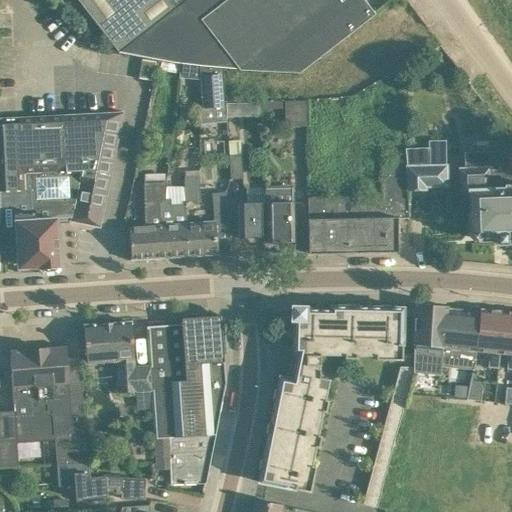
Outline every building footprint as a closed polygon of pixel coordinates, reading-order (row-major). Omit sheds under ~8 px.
[(224,0),(78,0),(117,51),(200,65),(201,65),(238,68),(202,18),(224,0)] [(225,0),(202,18),(238,68),(299,73),(304,68),(374,14),(375,13),(365,0),(225,0)] [(142,58),(138,79),(153,81),(156,60),(142,58)] [(202,103),(240,102),(263,102),(305,101),(304,68),(299,73),(238,68),(201,65),(200,65),(202,103)] [(309,126),(309,101),(305,101),(263,102),(263,108),(285,108),(285,127),(309,126)] [(240,115),(240,102),(202,103),(203,108),(225,107),(229,155),(231,179),(243,178),(241,154),(238,115),(240,115)] [(0,250),(13,250),(13,255),(17,260),(18,268),(41,267),(45,270),(53,270),(57,266),(59,265),(56,218),(72,217),(71,220),(98,226),(122,111),(2,118),(0,117),(0,250)] [(407,187),(408,187),(426,186),(425,184),(447,184),(446,165),(429,165),(429,148),(405,148),(406,163),(406,166),(407,187)] [(459,168),(459,175),(460,195),(469,195),(471,237),(477,243),(511,241),(511,168),(500,169),(499,151),(465,153),(465,168),(459,168)] [(308,198),(308,252),(398,252),(397,218),(408,217),(408,187),(407,187),(406,166),(406,163),(381,164),(382,198),(357,199),(357,197),(308,198)] [(185,176),(184,176),(184,202),(200,201),(199,170),(185,171),(185,176)] [(128,227),(131,260),(156,258),(154,239),(162,238),(161,225),(160,225),(158,202),(165,202),(165,183),(143,183),(145,226),(128,227)] [(266,237),(266,242),(294,242),(293,185),(265,186),(265,202),(266,202),(266,237)] [(213,217),(227,216),(226,192),(212,193),(213,217)] [(154,239),(156,258),(189,256),(186,223),(185,206),(171,206),(170,202),(165,202),(158,202),(160,225),(161,225),(162,238),(154,239)] [(238,238),(266,237),(266,202),(265,202),(237,203),(238,238)] [(186,223),(189,256),(216,254),(214,221),(186,223)] [(413,303),(413,372),(440,374),(442,347),(475,349),(480,308),(413,303)] [(291,375),(319,377),(319,354),(344,355),(344,358),(355,358),(356,355),(375,356),(375,359),(401,359),(402,308),(390,308),(390,305),(379,305),(379,307),(355,307),(355,304),(345,304),(344,306),(330,306),(330,309),(305,309),(305,306),(292,306),(291,320),(294,320),(293,352),(298,352),(297,355),(295,355),(295,356),(297,357),(296,361),(294,361),(294,363),(295,363),(294,368),(293,367),(293,369),(296,369),(295,374),(292,374),(291,375)] [(480,308),(475,349),(489,351),(487,367),(497,368),(499,351),(503,311),(480,308)] [(499,351),(497,368),(498,368),(499,352),(500,352),(508,352),(506,369),(511,369),(511,311),(503,311),(499,351)] [(150,391),(153,438),(215,435),(225,382),(220,315),(180,318),(181,324),(166,325),(146,326),(149,365),(150,391)] [(117,393),(150,391),(149,365),(134,366),(133,360),(134,360),(131,321),(111,322),(111,321),(102,322),(102,323),(83,325),(86,364),(115,361),(117,393)] [(65,346),(37,348),(44,440),(55,439),(56,455),(57,464),(61,464),(72,464),(87,463),(79,357),(78,357),(66,358),(65,346)] [(0,467),(18,467),(17,459),(16,441),(44,440),(37,348),(9,350),(11,370),(14,410),(0,410),(0,467)] [(362,504),(376,507),(413,372),(413,366),(399,366),(362,504)] [(319,377),(293,376),(292,379),(279,376),(277,389),(274,388),(272,399),(275,399),(270,423),(268,422),(265,433),(268,433),(263,459),(260,458),(258,468),(261,469),(258,481),(309,491),(314,466),(311,465),(315,446),(318,447),(320,435),(317,435),(322,411),(325,411),(327,400),(324,399),(329,379),(319,377)] [(469,385),(466,399),(481,401),(482,386),(469,385)] [(169,437),(170,483),(205,483),(215,435),(169,437)] [(72,464),(61,464),(63,480),(72,479),(72,485),(75,485),(76,498),(106,495),(105,487),(116,488),(116,493),(121,493),(121,498),(144,498),(145,478),(125,477),(103,475),(103,477),(88,477),(87,463),(72,464)] [(67,498),(52,499),(53,511),(68,510),(67,498)] [(255,500),(252,511),(307,511),(307,510),(294,508),(281,505),(274,504),(255,500)]
